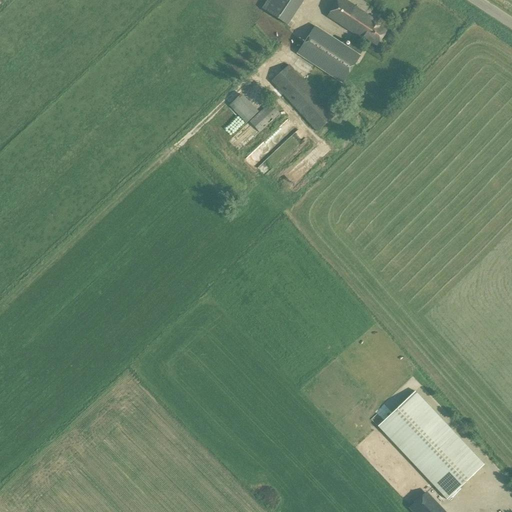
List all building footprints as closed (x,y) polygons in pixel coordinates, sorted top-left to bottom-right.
[(266,0),(260,10),(286,27),(303,0),(266,0)] [(314,26),(296,54),(341,84),(366,46),(360,43),(362,40),(361,39),(363,37),(376,46),(386,31),(371,21),(373,19),(343,0),(338,0),(327,17),(355,35),(347,47),(314,26)] [(288,65),(270,81),(316,132),(334,115),(288,65)] [(240,95),(228,105),(245,124),(257,113),(240,95)] [(269,103),(228,142),(238,152),(279,114),(269,103)] [(415,391),(377,426),(447,500),(484,465),(415,391)] [(437,511),(422,496),(408,510),(409,511),(437,511)]
